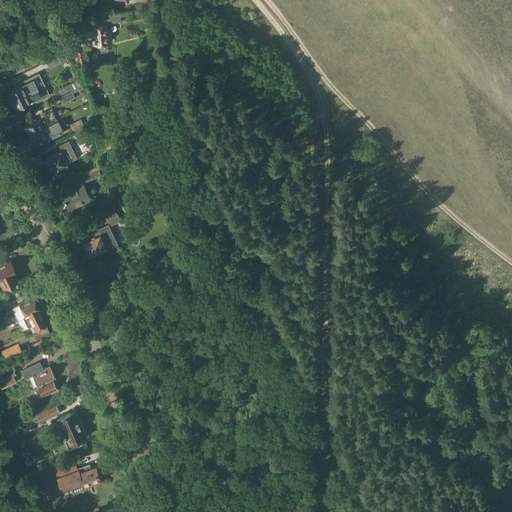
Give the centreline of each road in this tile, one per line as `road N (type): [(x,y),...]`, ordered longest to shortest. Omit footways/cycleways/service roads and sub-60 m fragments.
road 1 (track): [(255,0),(307,74),(322,117),(324,381),(382,511)]
road 2 (residential): [(159,502),(105,356),(0,138)]
road 3 (track): [(324,381),(319,511)]
